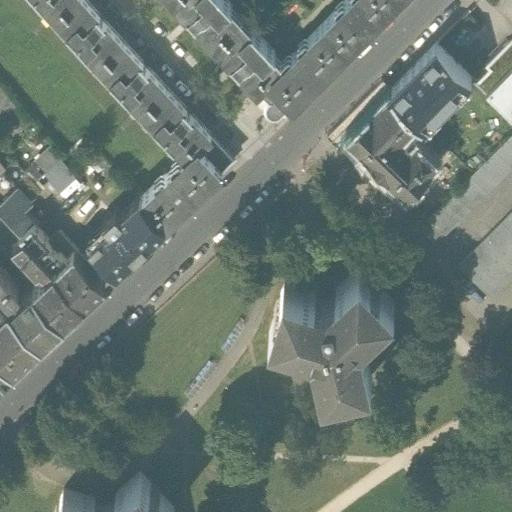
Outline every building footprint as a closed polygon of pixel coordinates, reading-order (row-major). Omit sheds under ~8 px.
[(43,0),(54,12),(66,0),(43,0)] [(124,36),(90,0),(66,0),(54,12),(97,60),(124,36)] [(174,0),(212,41),(241,14),(228,0),(174,0)] [(344,0),(322,22),(350,50),(400,0),(344,0)] [(283,61),(241,14),(212,41),(254,87),(266,78),(283,61)] [(294,106),(350,50),(322,22),(283,61),(266,78),(291,103),(294,106)] [(97,60),(141,108),(167,84),(124,36),(97,60)] [(511,36),(487,61),(493,67),(477,82),(484,89),(511,116),(511,36)] [(473,77),(437,42),(391,90),(419,118),(427,124),(473,77)] [(291,103),(266,78),(254,87),(268,100),(266,103),(265,108),(266,112),(270,115),(276,116),(280,114),(291,103)] [(211,133),(167,84),(141,108),(185,157),(199,144),(211,133)] [(419,118),(391,90),(347,135),(407,191),(438,158),(419,139),(413,146),(402,134),(419,118)] [(199,144),(220,169),(233,157),(211,133),(199,144)] [(511,133),(421,224),(439,242),(511,168),(511,133)] [(220,169),(199,144),(185,157),(140,197),(165,226),(224,173),(220,169)] [(0,208),(22,233),(36,219),(27,209),(47,191),(37,179),(16,157),(7,165),(0,157),(0,208)] [(108,219),(89,236),(118,268),(165,226),(140,197),(135,193),(121,206),(116,201),(102,213),(108,219)] [(511,277),(511,211),(460,264),(493,297),(511,277)] [(22,233),(84,297),(107,275),(54,220),(45,229),(36,219),(22,233)] [(32,285),(63,317),(84,297),(22,233),(14,241),(45,273),(32,285)] [(0,291),(41,336),(63,317),(32,285),(25,292),(0,265),(0,291)] [(322,388),(371,376),(361,333),(394,302),(359,265),(335,287),(338,291),(333,296),(327,297),(321,298),(313,296),(314,292),(283,283),(269,331),(312,344),(322,388)] [(0,345),(16,362),(41,336),(0,291),(0,345)] [(511,355),(511,319),(493,338),(511,356),(511,355)] [(0,377),(16,362),(0,345),(0,377)] [(94,498),(63,489),(55,511),(168,511),(173,508),(139,471),(115,493),(118,496),(111,502),(106,503),(101,505),(93,502),(94,498)]
